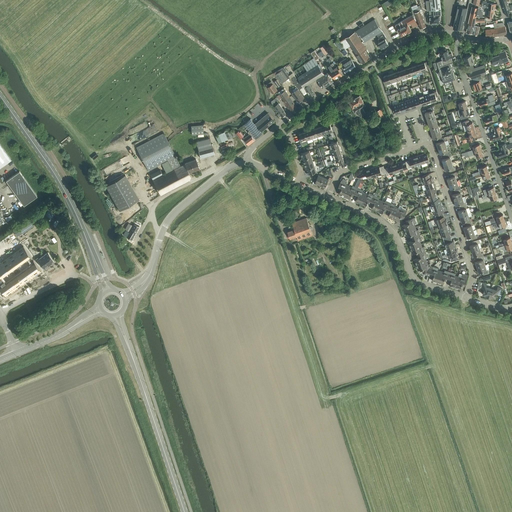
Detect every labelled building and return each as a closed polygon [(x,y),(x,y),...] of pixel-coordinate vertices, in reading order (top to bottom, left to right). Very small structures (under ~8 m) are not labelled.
[(429,0),(430,1),(426,1),(427,11),(429,10),(429,13),(430,12),(432,12),(432,10),(441,9),(440,0),(429,0)] [(482,3),(481,7),(488,8),(487,17),(493,18),(494,11),(493,11),(493,9),(495,9),(496,4),(482,3)] [(417,5),(412,7),(413,10),(414,13),(417,19),(420,29),(426,27),(420,11),(419,11),(418,8),(417,5)] [(455,18),(453,27),(453,28),(462,30),(464,21),(467,8),(458,6),(455,18)] [(472,6),(470,17),(476,18),(482,18),(482,12),(477,11),(478,8),(472,6)] [(430,12),(429,13),(430,15),(429,15),(430,23),(431,23),(431,24),(433,24),(434,24),(434,23),(439,23),(439,20),(440,20),(440,15),(441,15),(441,9),(432,10),(432,12),(430,12)] [(413,15),(395,25),(401,35),(407,32),(408,33),(409,33),(410,32),(411,32),(411,31),(411,30),(409,26),(410,25),(410,24),(416,20),(413,15)] [(468,23),(466,33),(472,34),(475,22),(472,22),(471,24),(468,23)] [(485,30),(486,37),(498,36),(506,34),(506,33),(507,33),(507,32),(505,26),(503,23),(496,24),(494,24),(494,29),(485,30)] [(362,27),(355,31),(363,43),(369,39),(362,27)] [(345,49),(350,45),(362,63),(370,58),(365,50),(367,49),(363,43),(355,31),(353,33),(352,30),(347,33),(346,37),(340,41),(345,49)] [(382,31),(377,34),(379,38),(378,39),(380,41),(378,43),(381,49),(388,45),(385,39),(386,38),(382,31)] [(324,45),(320,48),(324,55),(328,52),(324,45)] [(440,53),(442,60),(445,59),(450,57),(450,58),(453,57),(451,53),(448,54),(447,50),(448,50),(446,50),(446,49),(443,50),(444,51),(439,53),(440,53)] [(492,58),(493,61),(492,62),(493,65),(494,64),(498,63),(498,64),(508,61),(505,51),(498,54),(499,56),(492,58)] [(464,58),(467,66),(468,65),(468,67),(467,67),(469,74),(471,79),(487,73),(484,65),(474,69),(473,69),(472,64),(474,63),(471,55),(464,58)] [(320,66),(318,64),(314,58),(294,71),(298,77),(304,88),(309,85),(317,79),(325,74),(321,68),(322,68),(321,66),(320,66)] [(346,72),(355,66),(351,59),(341,65),(346,72)] [(442,60),(436,62),(439,71),(438,74),(441,76),(444,83),(455,79),(453,72),(452,70),(453,70),(453,68),(452,69),(450,63),(446,65),(445,59),(442,60)] [(333,63),(330,65),(339,77),(342,75),(340,71),(341,70),(338,66),(336,67),(335,65),(334,66),(333,63)] [(425,63),(419,64),(422,73),(427,71),(425,63)] [(339,77),(330,65),(328,66),(331,70),(329,72),(331,76),(332,76),(335,79),(339,77)] [(282,70),(275,75),(282,83),(288,79),(282,70)] [(506,75),(508,81),(511,79),(511,72),(510,73),(509,71),(503,73),(504,75),(506,75)] [(317,79),(323,88),(333,81),(328,72),(325,74),(317,79)] [(292,79),(299,90),(303,87),(293,73),(289,76),(291,79),(292,79)] [(391,83),(389,75),(383,77),(386,85),(391,83)] [(271,81),(266,85),(272,94),(277,90),(271,81)] [(475,91),(478,90),(478,92),(482,90),(479,81),(473,83),(475,91)] [(315,93),(309,85),(304,88),(310,97),(315,93)] [(291,111),(297,107),(285,90),(283,88),(278,92),(280,94),(279,94),(291,111)] [(300,101),(304,98),(298,89),(292,94),(298,102),(299,101),(299,102),(300,101)] [(434,91),(429,93),(432,101),(437,100),(436,97),(438,96),(436,91),(434,91)] [(479,101),(481,107),(488,104),(488,106),(495,104),(492,95),(488,96),(489,99),(486,100),(486,99),(479,101)] [(349,102),(352,108),(353,108),(355,112),(357,111),(360,117),(366,114),(362,108),(365,106),(363,102),(360,96),(349,102)] [(459,103),(461,109),(467,107),(465,101),(462,102),(461,99),(455,101),(456,104),(459,103)] [(286,114),(279,103),(274,106),(279,113),(278,114),(279,117),(281,116),(282,117),(286,114)] [(401,112),(398,103),(393,105),(396,113),(401,112)] [(425,116),(426,119),(435,116),(433,110),(434,110),(433,107),(427,109),(428,112),(425,113),(426,116),(425,116)] [(467,107),(461,109),(458,110),(461,120),(468,117),(467,114),(469,113),(467,107)] [(381,109),(374,112),(376,118),(383,116),(381,109)] [(262,131),(265,129),(275,121),(268,113),(256,124),(262,131)] [(485,118),(486,124),(494,121),(498,120),(496,115),(492,116),(486,118),(486,117),(485,118)] [(256,138),(262,133),(251,119),(245,124),(256,138)] [(466,125),(468,131),(474,128),(472,122),(469,123),(468,120),(463,122),(464,125),(466,125)] [(436,121),(428,123),(429,126),(428,127),(429,129),(438,126),(436,121)] [(330,123),(325,125),(328,134),(333,132),(330,123)] [(203,125),(191,126),(192,135),(204,134),(203,125)] [(496,134),(495,134),(490,135),(492,141),(503,137),(499,126),(494,128),(496,134)] [(467,138),(468,142),(475,140),(473,136),(476,135),(474,128),(468,131),(470,137),(467,138)] [(249,134),(244,138),(245,141),(249,145),(255,140),(251,135),(252,134),(250,131),(248,132),(249,134)] [(440,131),(432,134),(433,136),(432,137),(433,139),(442,136),(440,131)] [(307,140),(304,132),(299,134),(302,142),(307,140)] [(148,171),(168,160),(173,169),(180,165),(175,156),(176,156),(164,133),(136,148),(148,171)] [(437,146),(439,149),(443,148),(442,147),(446,145),(445,141),(446,141),(445,137),(439,139),(440,142),(435,144),(436,146),(437,146)] [(209,138),(196,142),(201,158),(214,154),(209,138)] [(329,144),(331,150),(339,147),(337,141),(329,144)] [(0,167),(11,160),(0,143),(0,167)] [(496,153),(498,158),(509,154),(507,149),(511,147),(511,143),(506,145),(505,143),(500,145),(502,151),(496,153)] [(467,152),(468,154),(481,150),(480,144),(473,146),(474,150),(467,152)] [(443,148),(439,149),(439,151),(438,152),(439,154),(443,153),(444,156),(450,154),(449,151),(448,151),(446,145),(442,147),(443,148)] [(301,154),(302,159),(311,156),(310,151),(301,154)] [(418,156),(421,164),(422,167),(427,165),(426,162),(429,161),(427,154),(423,156),(423,154),(418,156)] [(443,162),(444,165),(448,164),(448,163),(452,162),(450,157),(451,157),(450,154),(444,156),(445,159),(441,160),(442,162),(443,162)] [(311,156),(302,159),(304,164),(313,161),(311,156)] [(418,156),(413,157),(416,166),(421,164),(418,156)] [(342,157),(334,160),(336,165),(344,162),(342,157)] [(409,160),(405,162),(408,169),(416,166),(413,157),(409,159),(409,160)] [(173,169),(163,175),(160,170),(150,175),(161,195),(189,180),(190,176),(189,173),(199,169),(196,159),(185,163),(180,165),(173,169)] [(313,161),(304,164),(306,169),(315,166),(313,161)] [(401,161),(397,163),(400,171),(408,169),(405,162),(402,163),(401,161)] [(448,164),(444,165),(445,168),(444,168),(444,171),(449,169),(450,172),(456,170),(455,167),(454,167),(452,162),(448,163),(448,164)] [(397,163),(392,165),(395,173),(400,171),(397,163)] [(388,167),(384,169),(386,173),(385,173),(386,176),(395,173),(392,165),(388,166),(388,167)] [(475,173),(475,175),(479,174),(482,173),(488,171),(487,165),(480,168),(481,171),(475,173)] [(315,166),(306,169),(308,175),(311,173),(312,176),(313,179),(316,180),(315,184),(320,186),(324,177),(318,174),(315,166)] [(379,166),(375,167),(378,176),(385,173),(386,173),(384,169),(383,166),(379,167),(379,166)] [(509,167),(502,170),(504,175),(511,173),(511,172),(511,166),(509,167)] [(375,167),(369,169),(372,178),(378,176),(375,167)] [(372,178),(369,169),(365,170),(366,172),(359,174),(358,177),(362,179),(362,178),(367,176),(368,179),(372,178)] [(19,171),(6,181),(24,205),(37,196),(19,171)] [(448,181),(449,184),(453,183),(453,182),(457,181),(455,176),(456,176),(455,172),(449,174),(450,177),(446,179),(447,181),(448,181)] [(422,176),(425,184),(433,181),(432,177),(430,178),(429,174),(422,176)] [(125,175),(106,186),(113,198),(132,188),(131,186),(130,184),(128,180),(127,178),(125,175)] [(324,177),(320,186),(325,188),(327,184),(329,185),(332,180),(329,178),(328,179),(324,177)] [(339,194),(344,197),(349,186),(346,185),(347,183),(341,180),(339,186),(337,189),(340,191),(339,194)] [(433,181),(425,184),(427,190),(435,187),(433,181)] [(453,183),(449,184),(450,187),(449,187),(449,189),(454,188),(455,191),(461,189),(460,186),(459,186),(457,181),(453,182),(453,183)] [(349,186),(344,197),(349,199),(351,195),(354,197),(358,188),(353,185),(352,188),(349,186)] [(435,187),(427,190),(429,198),(436,195),(435,191),(437,191),(435,187)] [(358,188),(354,197),(357,198),(355,202),(361,204),(365,194),(362,192),(363,190),(358,188)] [(453,197),(455,200),(459,199),(458,198),(462,197),(461,192),(462,192),(461,189),(455,191),(456,194),(451,195),(452,198),(453,197)] [(365,194),(361,204),(366,206),(368,203),(370,204),(374,195),(369,193),(368,195),(365,194)] [(374,195),(370,204),(373,205),(372,209),(377,211),(382,201),(379,200),(380,197),(374,195)] [(436,195),(429,198),(432,205),(441,203),(439,198),(438,199),(436,195)] [(459,199),(455,200),(455,203),(454,203),(455,206),(459,204),(460,207),(466,205),(465,202),(466,202),(464,197),(462,197),(458,198),(459,199)] [(382,201),(377,211),(382,214),(384,210),(387,211),(391,202),(386,200),(385,202),(382,201)] [(391,202),(387,211),(390,213),(388,216),(393,219),(398,208),(395,207),(396,205),(391,202)] [(441,203),(432,205),(434,211),(442,208),(441,203)] [(398,208),(393,219),(399,221),(400,217),(403,219),(407,210),(402,207),(400,205),(398,208)] [(459,214),(460,217),(464,215),(468,213),(468,214),(471,213),(469,208),(467,208),(466,205),(460,207),(461,210),(457,211),(458,214),(459,214)] [(442,208),(434,211),(437,219),(444,216),(442,213),(444,212),(442,208)] [(464,215),(460,217),(461,219),(460,220),(461,222),(465,221),(466,223),(472,221),(471,218),(470,219),(469,217),(472,216),(471,213),(468,214),(468,213),(464,215)] [(444,216),(437,219),(439,227),(448,224),(446,220),(445,220),(444,216)] [(307,218),(292,223),(294,229),(288,231),(290,239),(297,236),(298,240),(313,235),(307,218)] [(402,225),(404,231),(415,227),(414,224),(416,223),(414,218),(405,221),(406,224),(402,225)] [(17,226),(13,230),(17,236),(22,233),(23,233),(33,226),(33,225),(34,224),(31,219),(29,220),(29,219),(18,227),(17,226)] [(465,230),(466,233),(470,232),(469,231),(473,230),(472,225),(473,225),(472,221),(466,223),(467,226),(462,228),(463,230),(465,230)] [(134,225),(131,231),(135,233),(139,227),(134,224),(134,225)] [(448,224),(439,227),(441,232),(450,229),(448,224)] [(415,227),(404,231),(406,236),(410,235),(411,238),(420,235),(418,229),(416,230),(415,227)] [(450,229),(441,232),(444,240),(451,238),(450,234),(451,233),(450,229)] [(470,232),(466,233),(466,235),(465,236),(466,238),(471,237),(472,240),(477,238),(476,235),(475,235),(473,230),(469,231),(470,232)] [(127,237),(132,240),(135,233),(131,231),(127,237)] [(408,242),(410,248),(421,244),(420,241),(422,240),(420,235),(411,238),(412,241),(408,242)] [(451,238),(444,240),(446,248),(455,245),(454,241),(452,242),(451,238)] [(471,248),(472,252),(476,250),(476,249),(479,248),(478,243),(480,243),(479,239),(472,242),(473,245),(469,246),(470,249),(471,248)] [(421,244),(410,248),(412,253),(416,252),(417,255),(426,252),(424,246),(422,247),(421,244)] [(24,245),(0,262),(0,287),(5,295),(41,270),(24,245)] [(455,245),(446,248),(448,254),(457,251),(455,245)] [(476,250),(472,252),(473,254),(471,254),(472,257),(477,255),(478,258),(483,256),(482,253),(481,253),(479,248),(476,249),(476,250)] [(457,251),(448,254),(451,261),(451,262),(458,259),(457,255),(458,255),(457,251)] [(38,257),(36,258),(44,269),(54,261),(48,252),(39,259),(38,257)] [(414,259),(416,265),(427,261),(426,258),(428,257),(426,252),(417,255),(418,258),(414,259)] [(476,265),(477,268),(481,267),(481,266),(485,264),(483,260),(484,259),(483,256),(478,258),(479,261),(474,263),(475,265),(476,265)] [(427,261),(416,265),(418,270),(422,269),(423,274),(430,276),(431,273),(433,267),(431,266),(430,264),(428,264),(427,261)] [(481,267),(477,268),(478,270),(477,271),(478,273),(482,272),(483,275),(489,273),(488,269),(487,270),(485,264),(481,266),(481,267)] [(431,273),(430,276),(433,277),(432,281),(438,282),(441,271),(438,270),(438,268),(433,267),(431,273)] [(441,271),(438,282),(443,284),(444,280),(447,281),(450,272),(445,270),(444,272),(441,271)] [(450,272),(447,281),(450,282),(449,286),(455,288),(458,277),(455,276),(456,273),(450,272)] [(458,277),(455,288),(460,289),(462,285),(465,286),(468,277),(467,277),(468,275),(464,274),(462,275),(459,274),(458,277)] [(486,297),(489,297),(491,288),(486,287),(487,284),(483,283),(481,289),(484,290),(483,294),(486,295),(486,297)] [(491,288),(489,297),(491,298),(491,297),(495,298),(497,294),(500,295),(502,288),(498,287),(497,290),(491,288)]
